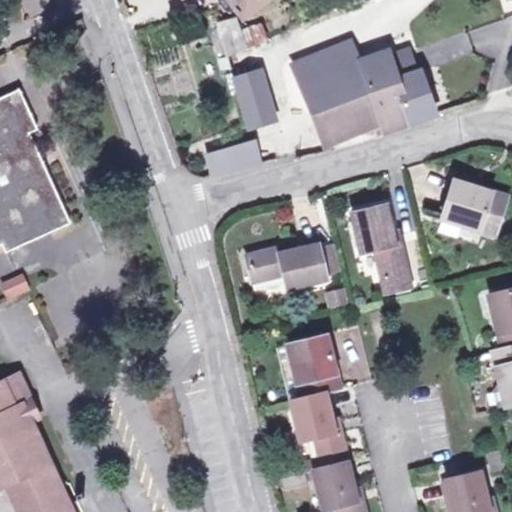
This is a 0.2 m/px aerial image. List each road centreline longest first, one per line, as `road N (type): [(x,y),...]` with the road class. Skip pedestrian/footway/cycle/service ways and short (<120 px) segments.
road 1 (residential): [(177,205),(511,123)]
road 2 (unclassified): [(256,511),(177,205)]
road 3 (unclassified): [(177,205),(99,0)]
